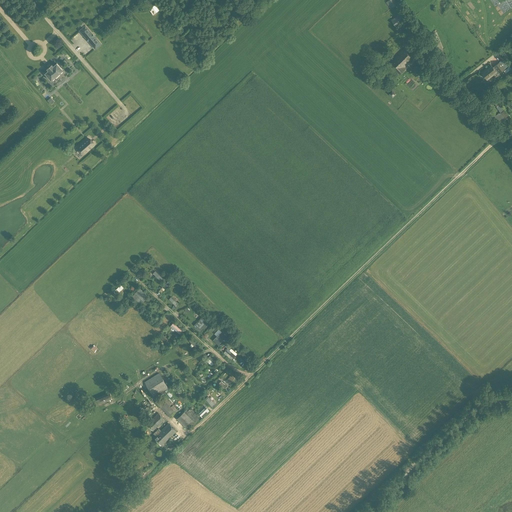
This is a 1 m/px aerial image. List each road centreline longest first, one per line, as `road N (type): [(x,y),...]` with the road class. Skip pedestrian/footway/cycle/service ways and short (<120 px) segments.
road 1 (track): [(500,139),(182,439)]
road 2 (unclassified): [(368,511),(476,409),(511,396)]
road 3 (track): [(253,373),(232,366),(133,275)]
